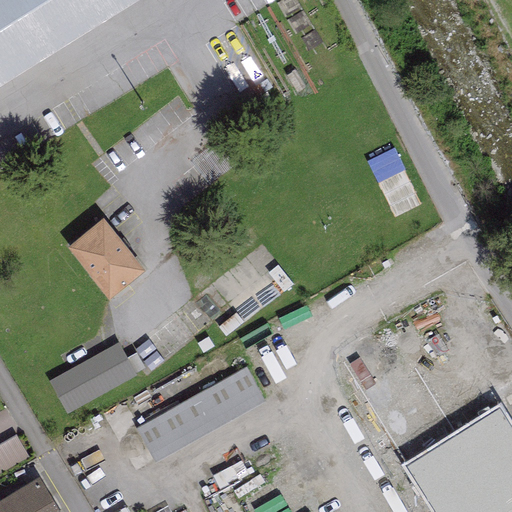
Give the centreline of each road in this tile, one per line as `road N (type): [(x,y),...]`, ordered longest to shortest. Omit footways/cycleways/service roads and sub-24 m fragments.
road 1 (unknown): [(185,0),(181,20),(222,100),(219,116),(163,161),(167,312)]
road 2 (unknown): [(160,466),(285,392),(315,388),(333,401),(394,511)]
road 3 (unclassified): [(511,282),(353,0)]
road 4 (unknown): [(511,385),(473,303),(477,285),(499,261)]
road 5 (unknown): [(406,511),(507,464),(511,437)]
